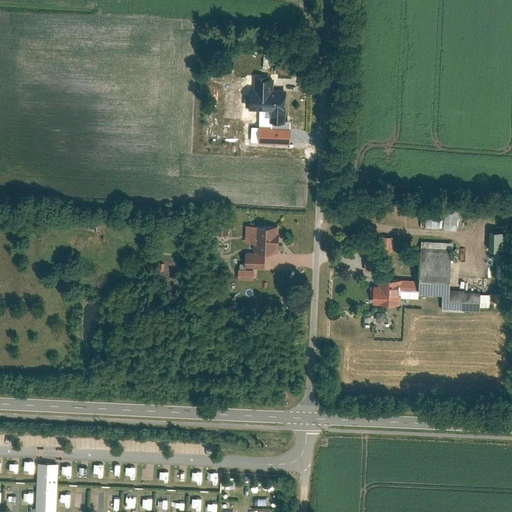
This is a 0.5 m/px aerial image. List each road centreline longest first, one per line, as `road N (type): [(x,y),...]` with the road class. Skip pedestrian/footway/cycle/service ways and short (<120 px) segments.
road 1 (unclassified): [(304,416),(323,0)]
road 2 (tertiary): [(0,402),(304,416)]
road 3 (tertiary): [(304,416),(511,426)]
